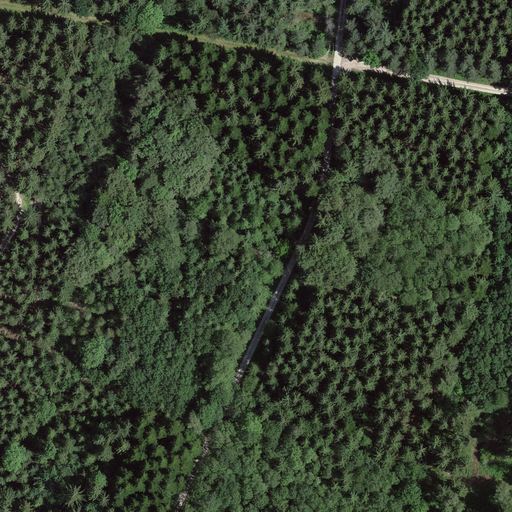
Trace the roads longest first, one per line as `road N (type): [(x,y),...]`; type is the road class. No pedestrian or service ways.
road 1 (track): [(175,511),(315,213),(344,0)]
road 2 (track): [(511,93),(0,5)]
